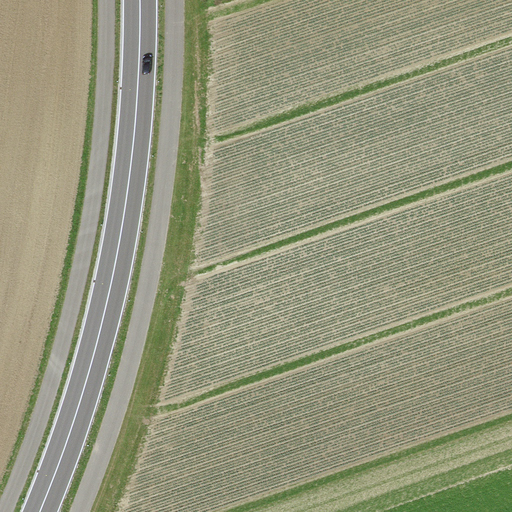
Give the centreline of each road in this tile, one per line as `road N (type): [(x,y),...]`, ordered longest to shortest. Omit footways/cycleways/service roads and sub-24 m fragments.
road 1 (secondary): [(40,511),(77,415),(121,238),(138,0)]
road 2 (unclassified): [(80,511),(145,308),(166,168),(175,0)]
